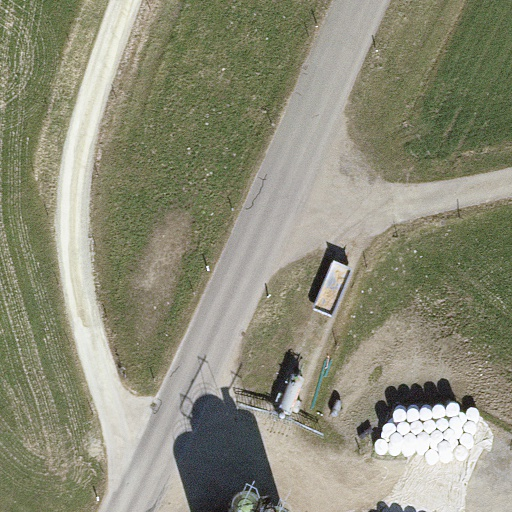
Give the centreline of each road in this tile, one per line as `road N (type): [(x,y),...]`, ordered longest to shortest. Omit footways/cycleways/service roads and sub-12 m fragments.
road 1 (tertiary): [(370,0),(139,511)]
road 2 (track): [(163,465),(116,409),(83,323),(73,210),(93,116),(134,0)]
road 3 (track): [(283,203),(367,218),(511,185)]
